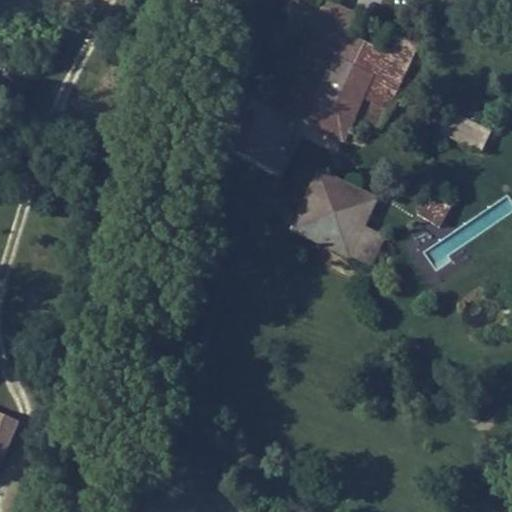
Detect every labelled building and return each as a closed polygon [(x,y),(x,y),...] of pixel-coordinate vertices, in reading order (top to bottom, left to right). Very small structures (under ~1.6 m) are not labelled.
[(409,98),(428,56),(306,0),(303,0),(274,64),(297,75),(279,113),(342,142),(355,113),(370,119),(385,87),(409,98)] [(295,139),(216,102),(208,150),(277,180),(285,162),(295,139)] [(444,112),(433,132),(474,154),(484,135),(444,112)] [(292,232),(343,256),(369,203),(318,178),(292,232)] [(424,197),(412,220),(434,231),(446,209),(424,197)] [(0,467),(20,422),(0,412),(0,467)]
